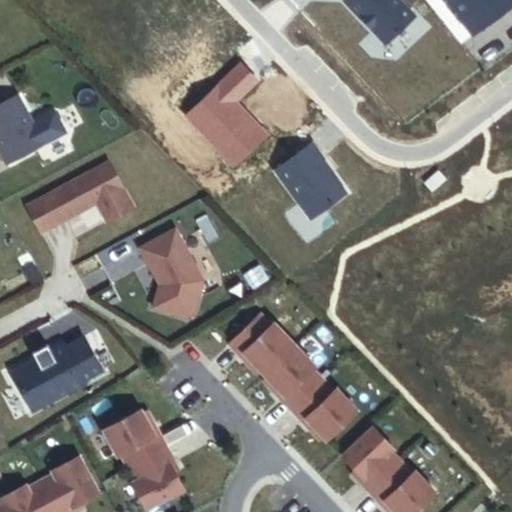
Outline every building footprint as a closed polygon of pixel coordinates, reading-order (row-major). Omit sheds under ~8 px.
[(415,15),(400,0),(344,0),(385,43),(415,15)] [(511,0),(444,0),(459,18),(460,17),(473,34),(511,3),(511,0)] [(257,81),(239,62),(185,115),(234,165),(267,133),(236,101),(257,81)] [(17,94),(0,102),(0,150),(6,162),(43,143),(17,94)] [(312,142),(275,169),(311,217),(346,191),(321,158),(323,157),(312,142)] [(129,208),(105,162),(26,204),(40,232),(96,202),(105,220),(129,208)] [(438,170),(425,182),(432,190),(446,178),(438,170)] [(175,228),(139,246),(155,275),(157,274),(160,280),(152,306),(186,316),(192,313),(202,279),(175,228)] [(331,386),(310,365),(313,362),(271,318),(269,320),(258,309),(226,339),(238,352),(241,348),(250,357),(247,360),(255,369),(259,367),(264,372),(261,375),(269,384),(273,381),(281,391),(278,394),(300,417),(303,414),(312,423),(309,426),(317,435),(320,432),(323,435),(354,406),(333,384),(331,386)] [(10,371),(30,407),(83,379),(82,377),(100,367),(81,334),(63,344),(62,342),(49,349),(45,342),(29,350),(33,358),(10,371)] [(181,484),(167,459),(171,456),(155,428),(151,430),(145,419),(148,417),(142,406),(139,408),(137,405),(100,425),(114,452),(117,450),(132,477),(129,478),(144,505),(181,484)] [(409,511),(433,489),(412,467),(410,470),(389,448),(391,445),(370,423),(340,453),(360,474),(357,478),(379,501),(382,498),(391,507),(388,510),(390,511),(409,511)] [(96,489),(76,452),(49,467),(51,470),(24,484),(22,481),(0,492),(0,511),(64,511),(73,507),(70,503),(96,489)]
